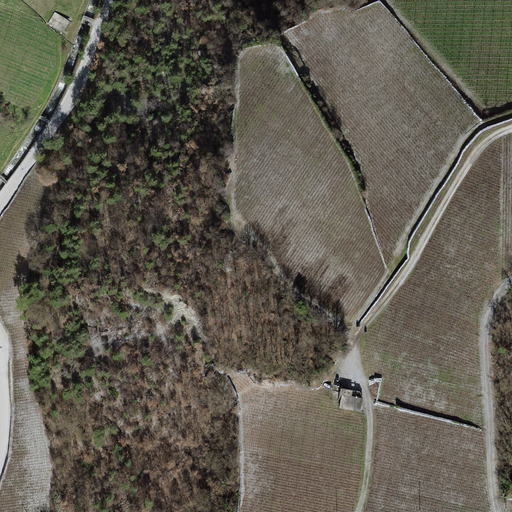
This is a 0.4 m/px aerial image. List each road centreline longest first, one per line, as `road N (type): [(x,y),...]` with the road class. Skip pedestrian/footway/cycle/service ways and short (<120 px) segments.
road 1 (track): [(511,130),(496,134),(468,163),(350,349),(367,431),(355,511)]
road 2 (track): [(495,511),(483,351),(497,290),(511,280)]
road 3 (residential): [(0,201),(79,83),(111,0)]
